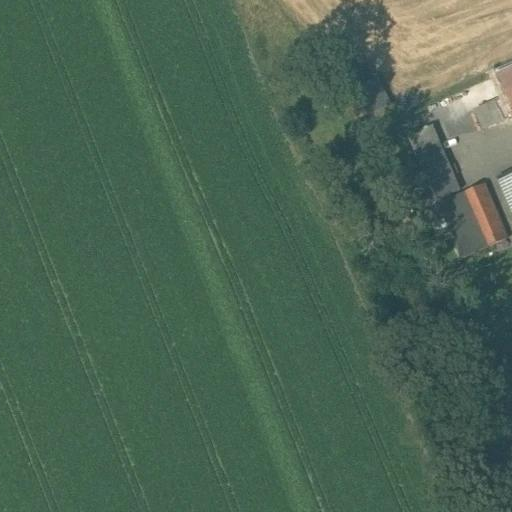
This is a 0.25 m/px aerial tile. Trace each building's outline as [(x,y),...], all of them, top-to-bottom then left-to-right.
[(511,69),(495,76),(504,98),(511,115),(511,69)] [(371,78),(346,88),(358,116),(382,107),(371,78)] [(500,123),(491,103),(473,112),(481,130),(500,123)] [(437,141),(413,151),(435,201),(459,191),(437,141)] [(408,163),(389,173),(391,177),(401,193),(419,184),(408,163)] [(511,171),(497,178),(511,213),(511,171)] [(483,185),(465,192),(489,247),(506,240),(483,185)] [(489,247),(465,192),(437,205),(462,259),(489,247)]
